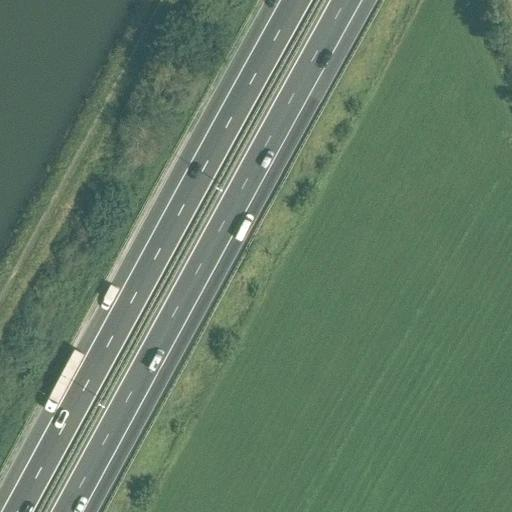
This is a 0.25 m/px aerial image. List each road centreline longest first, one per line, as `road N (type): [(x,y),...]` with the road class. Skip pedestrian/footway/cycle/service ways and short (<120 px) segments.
road 1 (motorway): [(74,511),(354,0)]
road 2 (motorway): [(288,0),(10,511)]
